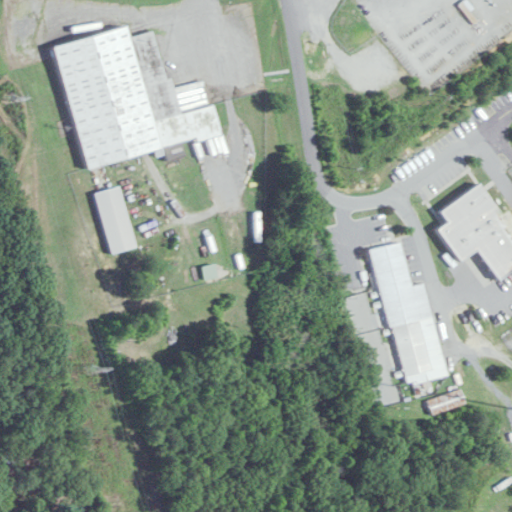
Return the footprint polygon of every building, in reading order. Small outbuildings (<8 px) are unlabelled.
[(52,44),(83,168),(155,150),(157,160),(184,153),(182,143),(220,133),(213,103),(207,104),(201,81),(172,88),(170,77),(164,79),(152,30),(127,36),(125,26),(52,44)] [(511,268),(511,229),(479,182),(437,211),(445,222),(435,229),(457,261),(475,248),(496,279),(511,268)] [(120,186),(94,192),(108,253),(134,247),(120,186)] [(446,376),(426,282),(411,286),(402,241),(372,247),(402,385),(446,376)] [(202,266),(205,279),(218,276),(215,263),(202,266)] [(20,487),(8,481),(3,492),(14,498),(20,487)]
